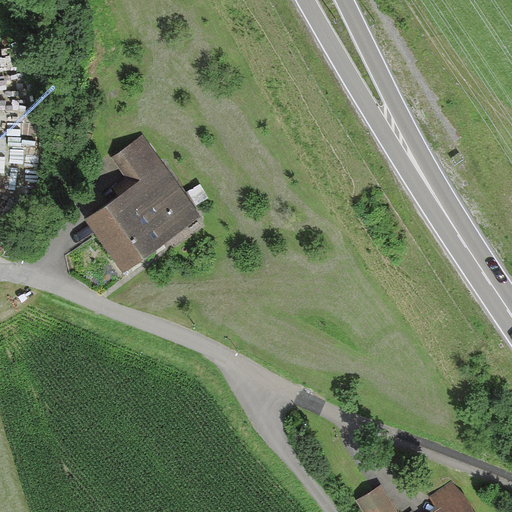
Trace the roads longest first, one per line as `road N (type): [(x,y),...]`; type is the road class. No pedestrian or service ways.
road 1 (residential): [(511,483),(373,439),(40,271),(0,267)]
road 2 (primary): [(305,0),(361,97),(424,179)]
road 3 (primary): [(424,179),(343,0)]
road 4 (primary): [(424,179),(511,312)]
road 5 (track): [(330,511),(262,417),(250,376)]
